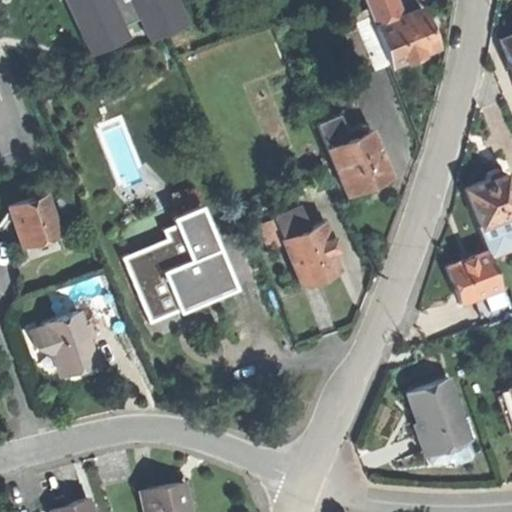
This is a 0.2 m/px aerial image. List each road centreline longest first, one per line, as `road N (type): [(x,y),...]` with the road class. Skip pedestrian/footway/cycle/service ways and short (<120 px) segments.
road 1 (residential): [(475,0),(447,130),(312,481)]
road 2 (residential): [(312,481),(169,428),(109,430),(40,447)]
road 3 (residential): [(511,502),(416,504),(312,481)]
road 4 (residential): [(40,447),(0,325)]
